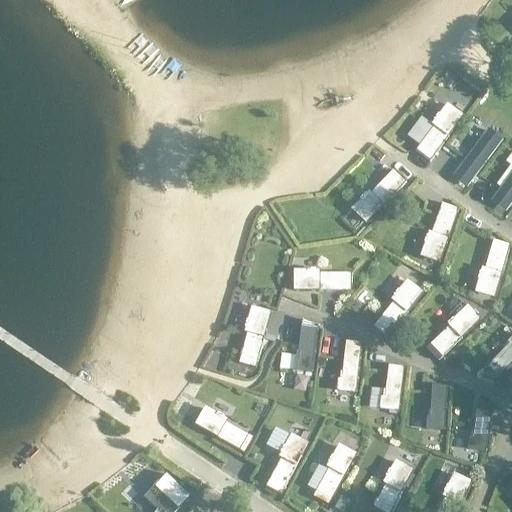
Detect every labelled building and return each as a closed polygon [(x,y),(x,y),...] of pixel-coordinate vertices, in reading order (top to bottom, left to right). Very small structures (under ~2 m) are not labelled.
[(419,148),(433,159),(463,118),(448,107),(440,117),(439,115),(435,121),(436,122),(434,126),(434,127),(419,148)] [(471,184),(501,144),(487,133),(457,174),(471,184)] [(509,209),(511,204),(511,174),(495,199),(509,209)] [(353,211),(367,225),(402,188),(389,175),(371,195),(370,194),(367,197),(365,196),(360,201),(362,202),(353,211)] [(426,245),(422,257),(440,264),(457,216),(440,210),(431,235),(430,235),(429,239),(427,238),(425,245),(426,245)] [(509,251),(492,245),(484,271),(483,271),(482,275),(480,274),(478,281),(480,282),(476,294),(495,299),(509,251)] [(447,291),(461,272),(451,265),(438,284),(447,291)] [(295,273),(295,292),(346,293),(346,275),(319,275),(319,273),(315,273),(315,271),(308,271),(308,273),(295,273)] [(377,323),(391,335),(423,295),(408,283),(400,293),(399,292),(394,297),(396,298),(393,302),(394,302),(377,323)] [(430,346),(443,359),(479,323),(466,309),(457,318),(455,317),(450,322),(452,323),(449,326),(449,327),(430,346)] [(240,360),(258,364),(271,316),(253,310),(250,323),(248,322),(246,329),(248,329),(246,334),(248,334),(240,360)] [(312,374),(317,330),(301,328),(298,353),(297,353),(294,372),(312,374)] [(487,368),(499,380),(511,365),(511,339),(503,349),(504,350),(487,368)] [(338,379),(338,388),(355,389),(360,345),(345,344),(342,379),(338,379)] [(399,413),(405,369),(388,366),(385,391),(384,391),(381,410),(399,413)] [(445,432),(448,388),(432,387),(430,412),(428,412),(427,431),(445,432)] [(487,454),(494,410),(478,408),(474,433),(472,432),(469,452),(487,454)] [(239,452),(248,436),(224,423),(225,422),(221,420),(222,418),(216,415),(215,417),(204,410),(194,427),(239,452)] [(307,447),(290,438),(284,449),(282,448),(279,454),(281,455),(279,459),(280,460),(267,483),(283,492),(307,447)] [(328,470),(315,493),(331,502),(355,457),(338,448),(332,459),(330,458),(327,464),(329,465),(327,469),(328,470)] [(386,485),(373,508),(379,511),(391,511),(413,473),(397,464),(391,475),(389,474),(385,480),(387,481),(385,485),(386,485)] [(151,487),(152,488),(142,499),(155,511),(175,511),(189,499),(165,475),(157,483),(156,482),(151,487)] [(445,499),(439,511),(458,511),(472,485),(455,476),(449,488),(448,487),(444,493),(446,494),(444,498),(445,499)]
